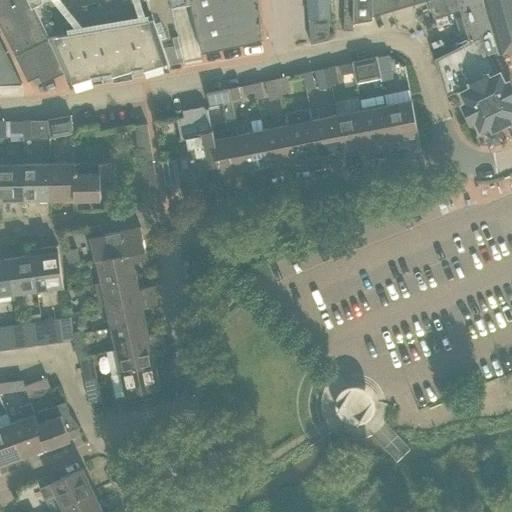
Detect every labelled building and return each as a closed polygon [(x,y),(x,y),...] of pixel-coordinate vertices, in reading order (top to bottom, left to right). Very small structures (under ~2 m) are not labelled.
[(30,0),(0,0),(0,24),(28,81),(39,75),(42,83),(64,72),(49,37),(30,0)] [(30,0),(49,37),(64,72),(65,71),(68,82),(170,64),(184,61),(173,7),(188,3),(198,53),(201,53),(189,0),(30,0)] [(189,0),(201,53),(262,40),(258,0),(189,0)] [(306,0),(308,19),(310,43),(329,39),(328,17),(329,17),(327,0),(306,0)] [(343,0),(343,30),(353,30),(353,22),(371,19),(371,0),(343,0)] [(371,0),(371,19),(372,19),(372,15),(425,0),(427,0),(433,19),(460,11),(457,0),(371,0)] [(511,0),(457,0),(460,11),(469,42),(470,42),(479,37),(488,54),(488,53),(499,50),(499,51),(511,48),(511,50),(511,49),(511,0)] [(488,53),(488,54),(479,37),(470,42),(469,42),(435,58),(447,94),(461,87),(463,90),(460,91),(466,101),(462,103),(471,122),(475,120),(480,130),(511,114),(511,86),(509,80),(505,82),(500,71),(497,72),(488,53)] [(0,84),(21,83),(0,40),(0,84)] [(377,57),(381,77),(381,81),(393,78),(391,68),(388,54),(377,57)] [(377,57),(377,56),(352,61),(356,82),(381,77),(377,57)] [(331,83),(339,82),(335,66),(328,67),(331,83)] [(306,89),(314,87),(310,71),(302,73),(303,77),(306,89)] [(286,76),(278,78),(282,94),(289,92),(286,76)] [(282,97),(282,94),(278,78),(265,81),(269,100),(282,97)] [(257,99),(265,97),(261,82),(253,83),(257,99)] [(240,98),(238,87),(238,86),(228,88),(231,100),(240,98)] [(228,88),(205,93),(207,105),(208,106),(221,103),(225,120),(235,118),(231,100),(228,88)] [(393,140),(418,135),(411,100),(386,105),(393,140)] [(368,145),(393,140),(386,105),(361,110),(368,145)] [(219,175),(221,174),(212,130),(208,110),(203,106),(182,110),(183,117),(177,118),(181,140),(187,139),(193,170),(217,165),(219,175)] [(318,155),(311,120),(309,108),(284,113),(287,125),(294,160),(318,155)] [(343,150),(368,145),(361,110),(336,115),(343,150)] [(74,133),(73,127),(71,115),(47,119),(50,137),(74,133)] [(318,155),(343,150),(336,115),(311,120),(318,155)] [(252,132),(238,135),(245,169),(269,165),(262,130),(260,118),(250,120),(252,132)] [(31,120),(23,120),(23,137),(31,137),(31,120)] [(147,123),(134,125),(140,161),(152,159),(147,123)] [(269,165),(294,160),(287,125),(262,130),(269,165)] [(236,128),(227,130),(228,136),(214,139),(213,130),(212,130),(221,174),(245,169),(238,135),(236,128)] [(161,158),(165,182),(178,180),(175,156),(161,158)] [(100,188),(111,188),(111,162),(74,163),(75,199),(101,198),(100,188)] [(50,199),(75,199),(74,163),(49,164),(50,199)] [(0,200),(24,200),(23,164),(0,164),(0,200)] [(24,200),(50,199),(49,164),(23,164),(24,200)] [(210,182),(199,184),(200,191),(212,189),(210,182)] [(100,224),(87,226),(90,237),(91,237),(96,261),(145,251),(142,235),(140,227),(102,235),(100,224)] [(57,245),(31,248),(31,255),(37,292),(63,288),(61,271),(58,251),(57,245)] [(133,262),(147,259),(145,251),(96,261),(101,282),(93,284),(93,285),(136,276),(133,262)] [(68,265),(78,263),(75,253),(66,255),(68,265)] [(11,295),(37,292),(31,255),(6,258),(11,295)] [(0,296),(11,295),(6,258),(0,259),(0,296)] [(153,285),(139,288),(136,276),(93,285),(98,307),(106,305),(106,306),(155,295),(153,285)] [(143,306),(157,303),(155,295),(106,306),(111,329),(146,321),(143,306)] [(74,340),(73,336),(71,317),(57,319),(61,342),(74,340)] [(49,344),(61,342),(57,319),(46,320),(49,344)] [(37,345),(49,344),(46,320),(34,322),(37,345)] [(163,330),(148,333),(146,321),(111,329),(116,351),(165,340),(163,330)] [(24,347),(37,345),(34,322),(21,324),(24,347)] [(12,348),(24,347),(21,324),(10,325),(12,348)] [(0,339),(1,350),(12,348),(10,325),(0,326),(0,339)] [(79,359),(89,357),(85,334),(73,336),(74,340),(79,359)] [(152,351),(166,348),(165,340),(116,351),(120,372),(155,365),(152,351)] [(93,361),(89,362),(89,357),(79,359),(84,379),(85,379),(85,380),(96,377),(93,361)] [(125,395),(160,387),(155,365),(120,372),(125,395)] [(51,388),(46,377),(24,385),(28,396),(51,388)] [(89,403),(101,400),(96,377),(85,380),(85,379),(84,379),(89,403)] [(0,392),(10,391),(8,382),(8,381),(0,382),(0,392)] [(346,389),(341,393),(337,398),(334,404),(334,411),(336,417),(340,422),(346,426),(352,428),(359,427),(365,425),(370,420),(373,414),(374,407),(373,401),(370,395),(365,391),(359,388),(352,388),(346,389)] [(65,401),(34,413),(47,447),(70,439),(67,431),(79,427),(70,415),(65,401)] [(23,417),(10,422),(23,456),(47,447),(34,413),(30,403),(19,407),(23,417)] [(0,464),(23,456),(10,422),(0,425),(0,464)] [(43,487),(40,488),(44,497),(47,496),(55,492),(61,507),(94,491),(83,468),(43,487)] [(63,511),(103,511),(94,491),(61,507),(63,511)]
